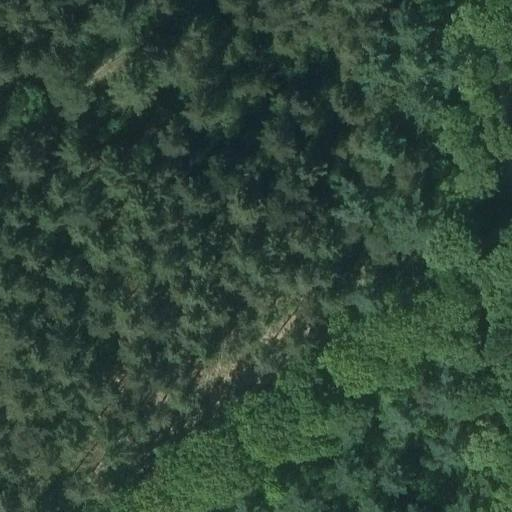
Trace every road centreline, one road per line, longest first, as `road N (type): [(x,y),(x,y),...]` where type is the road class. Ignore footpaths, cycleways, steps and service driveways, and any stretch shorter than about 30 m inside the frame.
road 1 (track): [(105,511),(511,226)]
road 2 (unknown): [(146,511),(393,342),(465,303),(511,248)]
